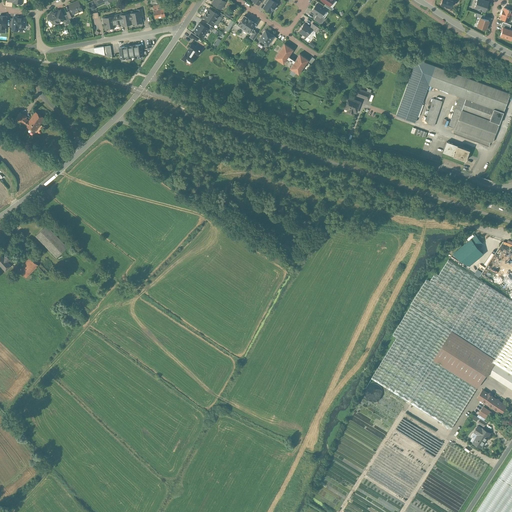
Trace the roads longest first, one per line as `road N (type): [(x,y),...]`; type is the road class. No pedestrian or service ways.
road 1 (residential): [(511,185),(149,77)]
road 2 (residential): [(180,30),(40,47)]
road 3 (unclassified): [(68,166),(149,77)]
